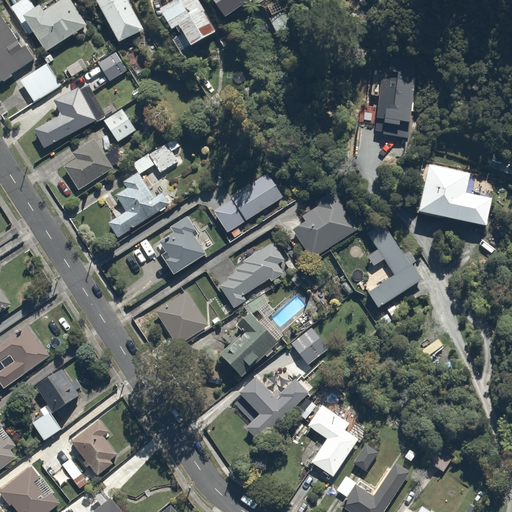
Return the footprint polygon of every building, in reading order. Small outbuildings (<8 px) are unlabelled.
[(55,0),(37,12),(28,0),(18,0),(8,7),(17,20),(19,18),(41,51),(83,23),(68,0),(55,0)] [(126,0),(89,0),(114,43),(142,27),(126,0)] [(198,0),(168,0),(156,6),(168,29),(173,26),(185,47),(210,33),(194,3),(198,0)] [(244,0),(207,0),(220,18),(244,0)] [(0,79),(33,55),(1,12),(0,12),(0,79)] [(126,70),(112,49),(94,62),(107,82),(126,70)] [(382,59),(374,131),(383,132),(383,134),(408,137),(416,62),(382,59)] [(57,85),(42,62),(14,81),(29,104),(57,85)] [(40,148),(102,115),(84,81),(50,99),(58,115),(30,130),(40,148)] [(133,131),(123,110),(101,120),(112,142),(133,131)] [(158,173),(183,157),(169,136),(130,163),(138,175),(152,166),(158,173)] [(76,191),(110,168),(90,138),(70,152),(74,158),(60,168),(76,191)] [(471,172),(430,163),(419,211),(486,226),(492,198),(466,192),(471,172)] [(164,198),(159,191),(152,196),(133,170),(119,180),(124,187),(113,196),(122,208),(104,222),(116,239),(157,208),(162,213),(175,203),(168,194),(164,198)] [(282,194),(266,172),(209,212),(224,234),(282,194)] [(359,227),(336,193),(302,215),(306,221),(292,229),(311,258),(359,227)] [(192,228),(182,216),(167,229),(170,232),(156,244),(164,254),(158,259),(173,277),(204,251),(188,232),(192,228)] [(422,279),(387,225),(370,237),(395,275),(369,292),(379,307),(422,279)] [(243,294),(270,277),(272,279),(283,273),(277,264),(285,259),(273,241),(242,261),(244,263),(235,268),(237,271),(227,277),(229,280),(219,286),(234,308),(246,300),(243,294)] [(0,307),(2,310),(11,304),(0,288),(0,307)] [(208,324),(187,291),(155,311),(177,344),(208,324)] [(275,311),(262,299),(252,309),(265,321),(275,311)] [(274,341),(247,312),(234,324),(238,329),(220,345),(225,350),(219,355),(238,376),(274,341)] [(0,388),(1,390),(51,353),(29,323),(0,344),(0,366),(1,368),(0,368),(0,388)] [(324,342),(310,324),(288,342),(302,360),(324,342)] [(73,376),(67,381),(56,366),(33,386),(45,401),(35,409),(39,414),(28,423),(41,439),(59,425),(52,417),(79,395),(74,388),(80,384),(73,376)] [(261,443),(309,392),(294,378),(276,397),(253,376),(236,395),(255,413),(243,426),(261,443)] [(328,476),(354,437),(343,430),(348,423),(319,404),(303,427),(322,440),(307,462),(328,476)] [(105,429),(92,415),(63,441),(93,475),(116,455),(98,434),(105,429)] [(0,467),(21,452),(0,425),(0,467)] [(441,473),(457,447),(441,437),(425,463),(441,473)] [(378,451),(363,441),(350,462),(364,472),(378,451)] [(88,478),(69,455),(58,465),(77,487),(88,478)] [(380,511),(407,471),(393,461),(370,495),(343,477),(335,490),(344,496),(339,505),(349,511),(380,511)] [(46,511),(60,501),(30,465),(0,489),(0,493),(15,511),(46,511)] [(87,511),(120,511),(105,495),(87,511)] [(176,511),(167,503),(158,511),(176,511)]
